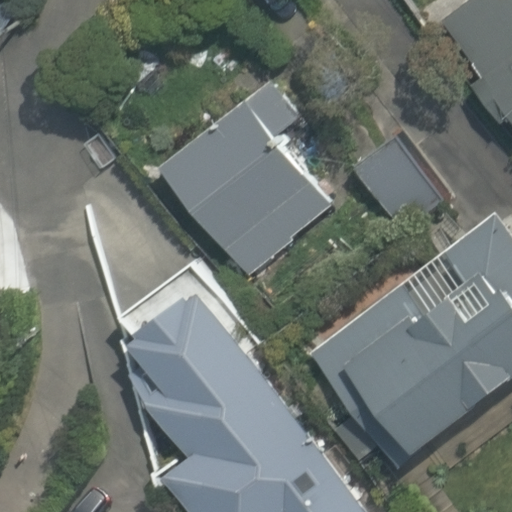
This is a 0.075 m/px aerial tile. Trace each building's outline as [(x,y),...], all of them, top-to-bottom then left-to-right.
[(511,0),(478,0),(450,20),(511,109),(511,0)] [(252,95),(170,160),(251,262),(333,197),(252,95)] [(402,136),(362,167),(403,221),(444,190),(402,136)] [(511,209),(313,344),(388,455),(511,371),(511,209)] [(179,471),(209,511),(388,511),(218,282),(146,335),(165,361),(143,376),(201,454),(179,471)]
